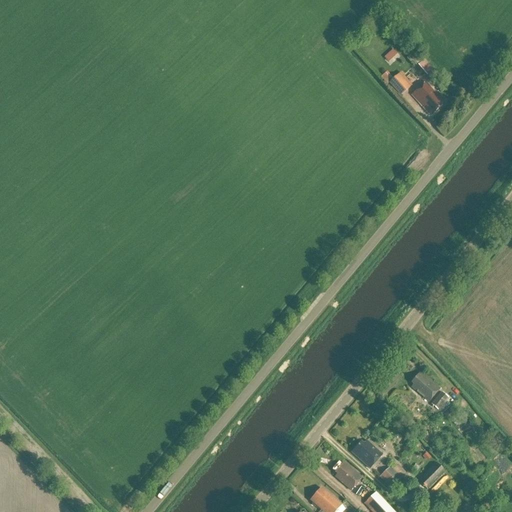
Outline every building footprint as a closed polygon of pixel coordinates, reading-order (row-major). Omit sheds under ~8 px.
[(393,51),(384,59),(389,64),(397,56),(393,51)] [(432,82),(435,80),(438,77),(417,51),(407,59),(413,66),(416,64),(427,76),(432,82)] [(387,86),(389,84),(391,82),(393,80),(387,73),(380,78),(387,86)] [(389,84),(401,98),(412,87),(400,74),(393,80),(391,82),(389,84)] [(440,106),(445,101),(438,94),(436,96),(425,84),(422,87),(419,85),(415,88),(418,91),(412,97),(430,117),(441,107),(440,106)] [(428,403),(440,390),(428,380),(427,380),(419,374),(411,384),(413,386),(411,389),(428,403)] [(448,399),(441,393),(431,405),(438,411),(448,399)] [(370,470),(382,457),(366,443),(363,446),(361,444),(352,454),(370,470)] [(391,490),(406,475),(395,463),(379,478),(391,490)] [(351,492),(361,480),(343,464),(335,473),(337,475),(335,478),(351,492)] [(427,491),(445,474),(436,464),(418,482),(427,491)] [(336,511),(341,507),(321,489),(310,502),(321,511),(336,511)] [(370,511),(392,511),(375,494),(364,505),(370,511)]
